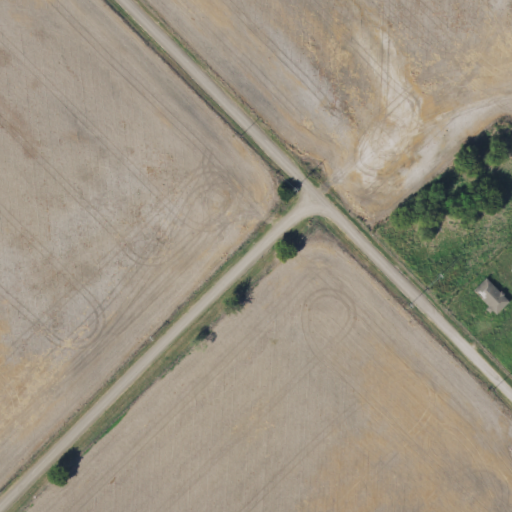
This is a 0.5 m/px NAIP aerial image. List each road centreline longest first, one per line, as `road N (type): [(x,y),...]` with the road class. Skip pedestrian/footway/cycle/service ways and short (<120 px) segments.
road 1 (residential): [(127,0),(511,388)]
road 2 (residential): [(0,498),(311,187)]
